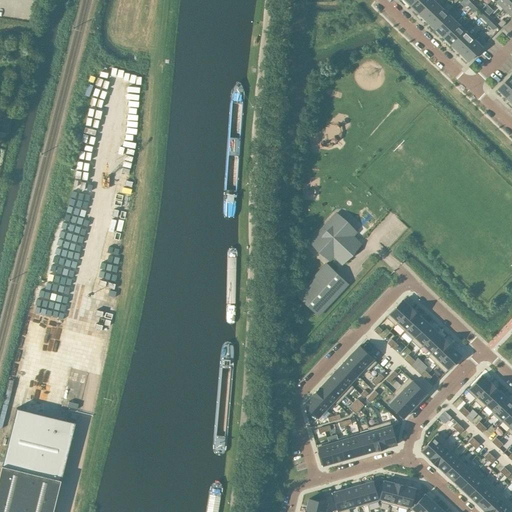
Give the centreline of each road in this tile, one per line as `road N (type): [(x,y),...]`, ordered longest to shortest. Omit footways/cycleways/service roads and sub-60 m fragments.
road 1 (unclassified): [(232,511),(268,0)]
road 2 (residential): [(316,482),(293,402),(411,277)]
road 3 (residential): [(405,463),(413,425),(487,348)]
road 4 (residential): [(471,87),(380,0)]
